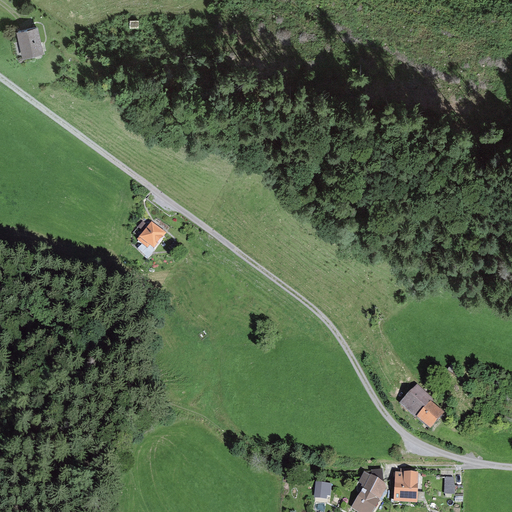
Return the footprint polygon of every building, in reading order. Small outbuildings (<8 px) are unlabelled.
[(37,26),(16,30),(23,59),(43,52),(37,26)] [(146,219),(135,232),(139,236),(151,224),(146,219)] [(151,225),(138,240),(154,252),(166,235),(151,225)] [(415,388),(400,404),(431,431),(445,416),(415,388)] [(418,475),(394,473),(394,502),(417,504),(418,475)] [(364,490),(352,509),(356,511),(374,511),(389,488),(363,474),(358,485),(364,490)] [(455,493),(455,477),(446,477),(446,493),(455,493)] [(332,484),(316,483),(315,499),(330,500),(332,484)]
